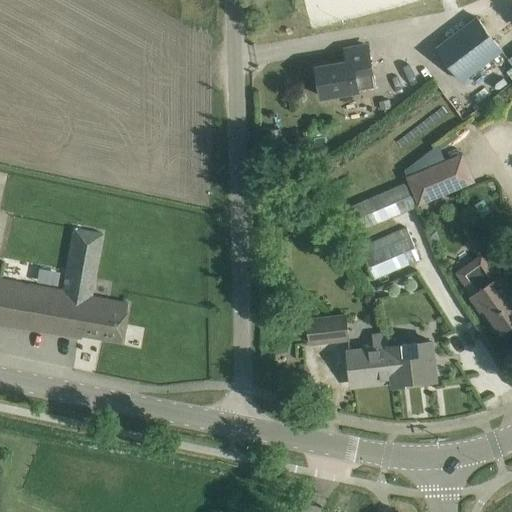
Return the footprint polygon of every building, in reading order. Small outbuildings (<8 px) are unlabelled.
[(504,49),(477,17),(438,47),(464,81),(504,49)] [(367,45),(346,49),(348,60),(317,65),(322,96),(375,86),(367,45)] [(12,114),(0,160),(0,172),(37,182),(51,124),(12,114)] [(474,181),(463,154),(404,177),(415,204),(474,181)] [(402,181),(352,204),(363,229),(414,205),(402,181)] [(422,260),(407,226),(362,246),(376,280),(422,260)] [(0,280),(0,321),(80,336),(80,333),(120,340),(127,303),(91,296),(102,234),(73,228),(61,291),(0,280)] [(499,249),(495,251),(504,263),(511,257),(511,242),(505,233),(494,241),(499,249)] [(511,300),(506,292),(509,290),(500,276),(488,284),(477,269),(463,280),(456,271),(455,271),(472,295),(471,296),(481,310),(484,308),(501,332),(511,324),(511,300)] [(346,315),(328,317),(308,319),(310,343),(349,339),(346,315)] [(392,381),(388,346),(387,333),(374,334),(375,348),(348,351),(352,381),(375,378),(376,383),(392,381)] [(388,346),(392,381),(393,385),(436,380),(432,341),(388,346)]
